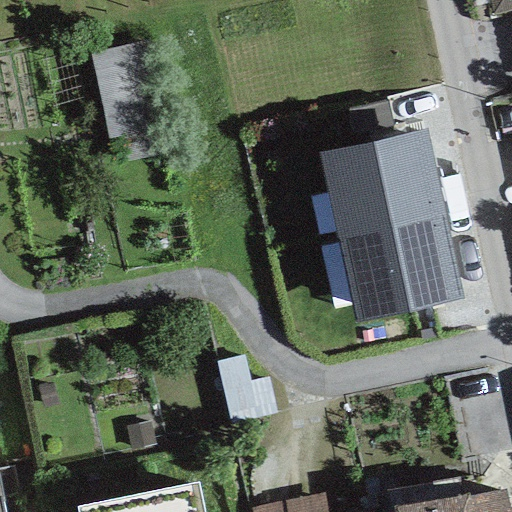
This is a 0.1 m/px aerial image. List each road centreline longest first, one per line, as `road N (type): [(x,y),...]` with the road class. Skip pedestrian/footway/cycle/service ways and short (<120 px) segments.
road 1 (residential): [(511,353),(301,390),(210,291),(131,289),(64,302),(0,294)]
road 2 (residential): [(450,0),(511,310)]
